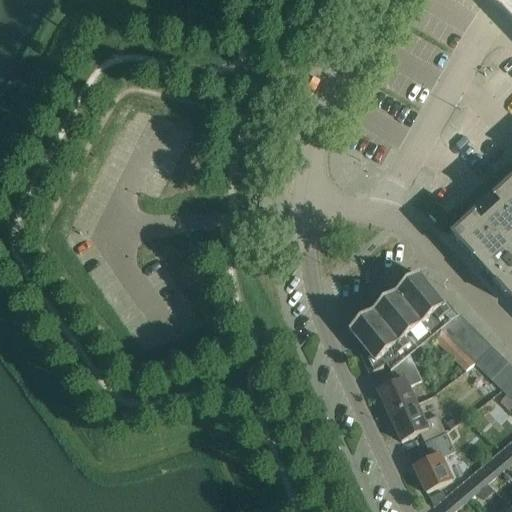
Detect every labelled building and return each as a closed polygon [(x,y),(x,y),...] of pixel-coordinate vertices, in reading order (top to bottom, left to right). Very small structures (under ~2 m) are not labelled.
[(511,0),(497,0),(508,6),(511,10),(511,0)] [(511,187),(454,240),(511,304),(511,187)] [(420,277),(399,295),(402,299),(400,300),(427,334),(436,327),(437,326),(435,324),(449,313),(445,307),(420,277)] [(399,295),(374,315),(404,353),(427,334),(400,300),(402,299),(399,295)] [(448,305),(445,307),(449,313),(435,324),(437,326),(436,327),(442,332),(460,317),(448,305)] [(404,353),(374,315),(350,335),(363,350),(370,358),(376,365),(381,371),(404,353)] [(460,317),(442,332),(441,333),(452,343),(469,326),(460,317)] [(477,334),(469,326),(452,343),(460,351),(477,334)] [(452,343),(441,333),(433,340),(466,374),(475,366),(468,359),(460,351),(452,343)] [(477,334),(460,351),(468,359),(485,342),(477,334)] [(485,342),(468,359),(475,366),(476,367),(493,350),(485,342)] [(363,350),(359,352),(363,361),(370,358),(363,350)] [(501,358),(493,350),(476,367),(484,375),(501,358)] [(370,358),(363,361),(366,369),(376,365),(370,358)] [(390,420),(418,407),(410,390),(422,384),(410,358),(391,374),(397,386),(378,394),(390,420)] [(510,366),(501,358),(484,375),(492,383),(510,366)] [(381,371),(376,365),(366,369),(370,377),(381,371)] [(511,379),(511,368),(510,366),(492,383),(500,391),(511,379)] [(511,379),(500,391),(502,393),(509,400),(511,396),(511,379)] [(511,402),(509,400),(506,397),(500,403),(511,414),(511,402)] [(426,424),(418,407),(390,420),(402,445),(420,436),(425,446),(446,436),(438,418),(426,424)] [(446,436),(425,446),(430,457),(426,458),(429,463),(414,470),(426,496),(453,483),(443,461),(455,455),(446,436)] [(511,454),(500,464),(506,471),(511,466),(511,454)] [(500,464),(481,480),(487,487),(506,471),(500,464)] [(481,480),(462,496),(468,503),(476,497),(482,503),(493,494),(487,487),(481,480)] [(462,496),(443,511),(457,511),(468,503),(462,496)]
